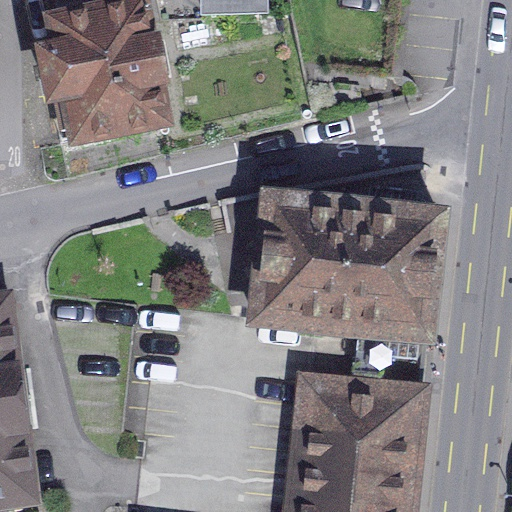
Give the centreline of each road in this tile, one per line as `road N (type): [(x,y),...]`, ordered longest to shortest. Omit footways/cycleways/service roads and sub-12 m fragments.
road 1 (residential): [(506,108),(15,226)]
road 2 (primary): [(506,108),(465,511)]
road 3 (residential): [(15,226),(84,511)]
road 4 (residential): [(4,0),(15,226)]
